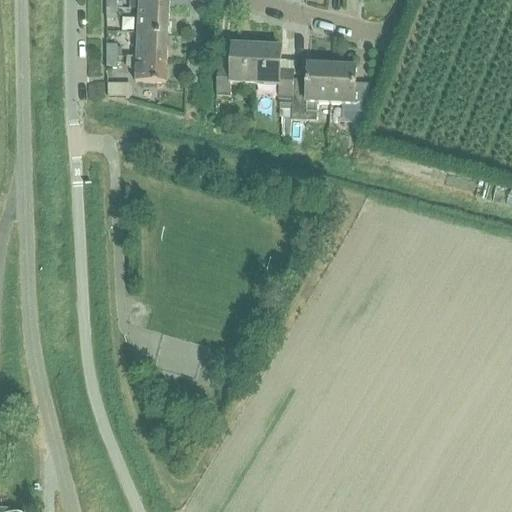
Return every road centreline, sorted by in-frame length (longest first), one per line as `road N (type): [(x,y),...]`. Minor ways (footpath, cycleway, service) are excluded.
road 1 (unclassified): [(140,511),(87,365),(76,166)]
road 2 (unclassified): [(71,511),(41,408),(25,212)]
road 3 (residential): [(425,0),(412,36),(381,40),(228,0)]
road 4 (unclassified): [(25,212),(19,0)]
road 5 (residential): [(76,166),(77,0)]
